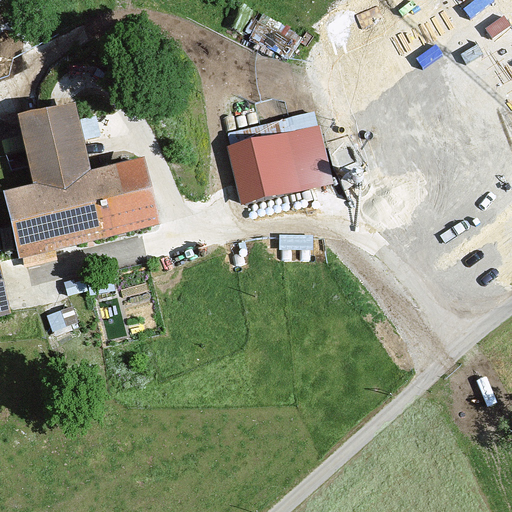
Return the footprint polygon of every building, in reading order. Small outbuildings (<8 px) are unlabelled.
[(291,61),(306,34),(262,10),(247,38),(291,61)] [(351,149),(376,140),(354,78),(329,87),(351,149)] [(77,109),(21,121),(37,191),(8,197),(22,262),(166,231),(150,166),(92,178),(77,109)] [(321,132),(257,146),(270,200),(334,186),(321,132)] [(0,318),(12,316),(1,257),(0,257),(0,318)]
